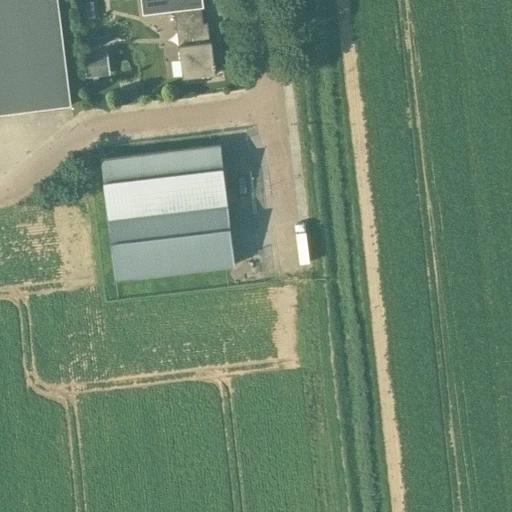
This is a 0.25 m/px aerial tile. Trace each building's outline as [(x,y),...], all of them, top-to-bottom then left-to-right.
[(0,0),(0,114),(72,106),(58,0),(0,0)] [(203,23),(201,7),(203,7),(202,0),(141,0),(144,14),(175,11),(179,44),(183,78),(216,74),(212,41),(210,41),(208,23),(203,23)] [(94,18),(92,2),(80,4),(82,20),(94,18)] [(105,75),(102,54),(84,57),(88,78),(105,75)] [(136,86),(120,87),(121,101),(137,99),(136,86)] [(116,279),(235,265),(221,145),(102,159),(116,279)]
